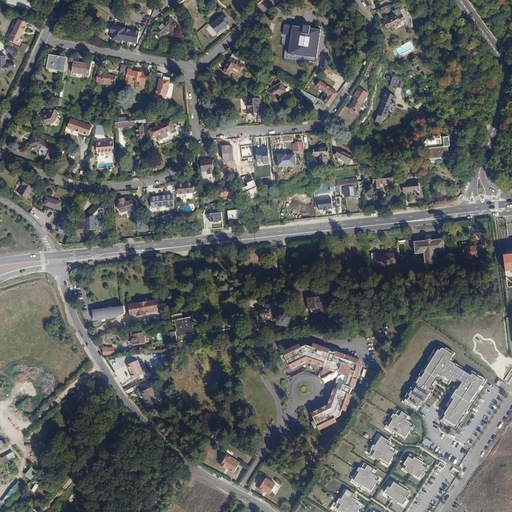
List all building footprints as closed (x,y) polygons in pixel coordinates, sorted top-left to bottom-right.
[(405,20),(400,11),(389,16),(390,18),(382,21),(386,28),(391,25),(392,29),(401,24),(400,22),(405,20)] [(219,15),(226,23),(229,21),(223,13),(219,15)] [(226,23),(219,15),(209,24),(216,33),(227,24),(226,23)] [(181,29),(171,18),(155,32),(161,39),(171,31),(174,35),(181,29)] [(26,28),(25,27),(27,23),(18,19),(10,34),(19,38),(23,31),(24,32),(26,28)] [(137,43),(139,31),(124,29),(125,28),(111,25),(109,33),(112,33),(110,40),(122,42),(122,41),(137,43)] [(317,57),(318,48),(319,48),(319,47),(318,47),(319,39),(320,39),(320,38),(321,30),(321,29),(320,28),(320,29),(314,29),(314,27),(313,27),(313,28),(311,28),(311,26),(304,26),(304,27),(301,27),(301,26),(300,26),(300,27),(294,26),(294,25),(292,25),(292,26),(293,26),(292,35),(291,35),(291,36),(292,36),(290,45),(289,45),(289,46),(290,46),(289,53),(288,53),(288,54),(290,55),(290,54),(295,55),(295,56),(296,56),(296,55),(309,57),(309,58),(310,58),(310,57),(316,58),(316,59),(317,59),(318,57),(317,57)] [(17,45),(19,38),(10,34),(9,33),(6,40),(17,45)] [(16,50),(8,46),(6,52),(14,55),(16,50)] [(64,71),(66,57),(48,54),(46,68),(57,70),(64,71)] [(6,56),(0,55),(0,71),(14,72),(14,63),(6,63),(6,56)] [(233,55),(226,68),(239,75),(246,62),(243,61),(241,65),(237,62),(239,58),(233,55)] [(329,75),(329,69),(328,69),(329,56),(321,56),(320,74),(329,75)] [(91,64),(73,61),(71,72),(89,76),(91,64)] [(132,81),(140,82),(140,85),(145,86),(148,71),(142,70),(142,73),(133,71),(134,70),(129,69),(126,84),(131,85),(132,81)] [(156,92),(155,96),(166,98),(170,79),(164,78),(164,80),(162,80),(163,74),(158,73),(155,87),(158,88),(158,92),(156,92)] [(118,77),(104,74),(102,80),(103,80),(103,83),(115,85),(116,80),(117,80),(118,77)] [(400,79),(392,77),(388,90),(396,92),(400,79)] [(338,94),(321,82),(318,87),(329,95),(329,97),(325,103),(330,105),(338,94)] [(282,83),(267,91),(275,104),(277,105),(280,102),(281,101),(278,96),(286,91),(282,83)] [(351,98),(354,99),(348,109),(355,114),(369,94),(358,87),(351,98)] [(300,93),(315,104),(318,99),(302,90),(300,93)] [(395,97),(384,93),(380,101),(382,102),(376,115),(385,119),(390,106),(392,106),(395,97)] [(248,99),(249,105),(247,105),(247,114),(250,113),(253,113),(254,116),(261,116),(260,108),(262,108),(261,98),(248,99)] [(326,107),(318,101),(316,105),(324,111),(326,107)] [(50,108),(47,115),(42,116),(45,124),(54,122),(59,111),(50,108)] [(91,127),(72,119),(68,128),(88,136),(91,127)] [(127,122),(115,123),(115,129),(136,126),(137,142),(144,141),(143,122),(134,123),(134,121),(127,122)] [(162,139),(160,135),(174,130),(170,121),(147,130),(151,140),(156,138),(157,141),(162,139)] [(26,144),(30,146),(30,147),(36,150),(35,152),(36,155),(35,158),(44,162),(50,149),(43,146),(44,142),(30,136),(26,144)] [(114,141),(97,143),(98,153),(115,151),(114,141)] [(295,144),(292,144),(293,150),(295,150),(295,151),(303,150),(302,142),(295,143),(295,144)] [(232,145),(221,146),(222,154),(233,153),(232,145)] [(252,145),(240,146),(241,158),(253,158),(252,145)] [(312,149),(313,156),(321,156),(322,165),(329,164),(328,155),(329,155),(328,146),(319,147),(320,149),(312,149)] [(448,147),(428,149),(429,160),(449,158),(448,147)] [(269,164),(267,148),(255,149),(256,162),(263,162),(263,164),(269,164)] [(354,156),(338,148),(334,157),(350,165),(354,156)] [(294,153),(276,155),(277,166),(295,165),(294,153)] [(212,159),(200,160),(201,172),(207,171),(207,174),(213,174),(212,159)] [(393,173),(374,175),(375,188),(381,187),(381,184),(393,182),(393,173)] [(357,181),(357,178),(337,180),(338,186),(340,186),(340,184),(357,182),(357,181)] [(25,198),(33,186),(23,180),(21,185),(22,186),(18,194),(25,198)] [(243,193),(246,191),(247,194),(249,194),(251,193),(252,191),(251,189),(257,186),(254,180),(248,183),(249,185),(241,189),(243,193)] [(176,184),(177,195),(194,193),(193,182),(176,184)] [(419,183),(402,185),(403,194),(420,192),(419,183)] [(353,186),(344,187),(345,196),(354,195),(353,186)] [(233,188),(219,189),(220,196),(233,195),(233,188)] [(173,206),(172,194),(149,196),(150,208),(173,206)] [(61,202),(46,197),(43,205),(58,210),(61,202)] [(118,199),(119,203),(118,204),(120,212),(134,208),(131,200),(124,202),(123,198),(118,199)] [(332,198),(317,200),(319,210),(333,209),(332,198)] [(88,216),(90,216),(90,219),(85,220),(85,226),(91,226),(91,230),(94,229),(94,226),(97,226),(97,228),(102,228),(102,223),(98,223),(98,219),(98,215),(101,215),(101,213),(104,210),(107,210),(107,206),(103,206),(103,204),(100,204),(98,202),(93,207),(94,208),(92,211),(91,210),(88,212),(88,216)] [(250,204),(238,205),(239,209),(239,214),(251,213),(250,204)] [(272,207),(260,207),(260,211),(261,216),(273,215),(272,207)] [(239,209),(227,211),(228,219),(240,218),(239,214),(239,209)] [(221,212),(209,214),(210,223),(222,221),(221,212)] [(61,213),(56,229),(66,231),(70,215),(61,213)] [(444,238),(413,242),(414,254),(423,253),(424,264),(437,262),(436,251),(445,250),(444,238)] [(484,245),(463,247),(465,257),(485,255),(484,245)] [(358,253),(343,255),(344,263),(350,263),(351,264),(359,263),(358,253)] [(372,254),(373,266),(394,264),(394,253),(378,255),(378,253),(372,254)] [(511,253),(503,254),(505,271),(511,270),(511,253)] [(324,297),(306,299),(307,308),(320,307),(320,312),(326,311),(324,297)] [(160,298),(127,304),(129,316),(137,315),(137,317),(146,315),(146,313),(162,310),(160,298)] [(107,308),(92,310),(93,315),(94,321),(117,318),(125,314),(124,306),(107,308)] [(176,324),(192,321),(191,318),(183,319),(182,313),(172,315),(174,325),(176,324)] [(193,329),(192,321),(176,324),(178,335),(179,337),(194,334),(193,329)] [(231,326),(230,326),(230,322),(211,326),(213,333),(231,330),(231,328),(232,328),(231,326)] [(132,345),(145,343),(143,333),(130,335),(132,345)] [(304,348),(299,351),(297,347),(280,355),(288,372),(305,365),(332,374),(334,374),(337,380),(335,381),(324,410),(306,419),(314,437),(332,429),(330,424),(335,422),(338,415),(342,417),(348,399),(346,399),(349,390),(352,391),(360,368),(356,361),(335,354),(334,356),(329,353),(329,352),(312,345),(310,350),(304,348)] [(411,390),(409,389),(403,398),(405,399),(402,403),(415,412),(418,407),(420,408),(430,393),(433,390),(430,388),(433,383),(432,382),(435,377),(439,380),(447,385),(450,381),(453,383),(455,380),(461,384),(455,393),(454,393),(447,404),(449,405),(445,412),(446,413),(443,418),(456,427),(460,420),(459,419),(466,407),(468,408),(476,395),(475,394),(482,383),(483,384),(487,378),(473,369),(470,373),(461,367),(463,365),(456,361),(456,362),(451,359),(455,351),(447,346),(442,348),(440,351),(439,350),(438,352),(437,351),(436,353),(433,351),(430,356),(431,357),(428,363),(427,363),(421,372),(420,371),(416,377),(418,379),(411,390)] [(103,355),(114,355),(114,347),(103,347),(103,355)] [(431,357),(430,356),(420,371),(421,372),(427,363),(428,363),(431,357)] [(138,360),(127,365),(133,378),(144,373),(138,360)] [(416,377),(409,389),(411,390),(418,379),(416,377)] [(483,384),(482,383),(475,394),(476,395),(483,384)] [(151,387),(140,392),(145,402),(156,397),(151,387)] [(468,408),(466,407),(459,419),(460,420),(468,408)] [(408,416),(398,410),(393,417),(392,416),(383,428),(392,434),(393,432),(394,433),(395,434),(394,435),(396,437),(397,435),(404,440),(412,427),(409,425),(410,423),(405,419),(408,416)] [(381,436),(375,446),(373,444),(371,448),(372,449),(369,454),(378,460),(379,459),(388,464),(393,458),(392,457),(396,450),(391,447),(392,446),(391,445),(390,444),(389,443),(390,442),(381,436)] [(422,443),(429,447),(432,442),(425,438),(422,443)] [(6,463),(16,458),(13,452),(3,457),(6,463)] [(416,458),(410,454),(403,465),(406,467),(404,469),(411,474),(411,473),(419,478),(420,476),(422,478),(425,473),(424,471),(428,465),(422,461),(423,460),(421,459),(420,460),(419,460),(418,459),(419,458),(417,456),(416,458)] [(240,463),(227,455),(220,466),(227,470),(233,474),(240,463)] [(375,471),(363,463),(360,469),(358,468),(350,481),(358,486),(359,485),(360,485),(361,486),(360,487),(362,489),(363,487),(370,492),(379,479),(372,475),(375,471)] [(31,467),(22,477),(26,481),(35,472),(31,467)] [(453,467),(451,470),(456,475),(459,471),(453,467)] [(22,478),(2,498),(7,503),(27,483),(22,478)] [(275,484),(265,478),(259,488),(265,492),(269,494),(275,484)] [(392,485),(390,484),(388,488),(387,487),(383,493),(389,497),(388,499),(391,501),(392,500),(393,500),(394,501),(393,502),(396,504),(398,502),(403,505),(404,503),(405,503),(407,499),(406,498),(408,495),(407,494),(408,492),(404,490),(406,487),(399,483),(397,485),(393,483),(392,485)] [(355,496),(346,490),(342,496),(341,495),(335,504),(336,504),(334,508),(340,511),(357,511),(358,511),(357,511),(361,504),(357,501),(358,500),(356,498),(355,498),(354,497),(355,496)]
